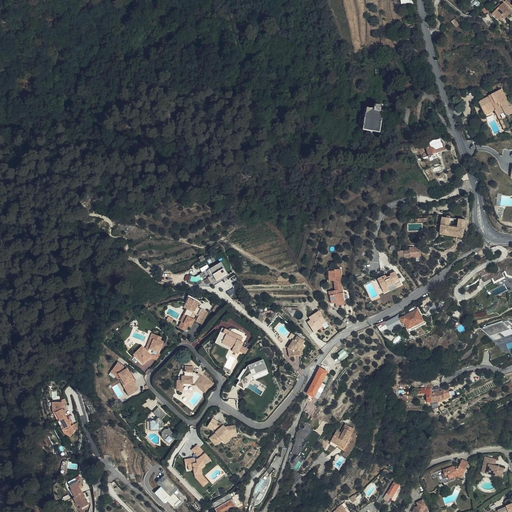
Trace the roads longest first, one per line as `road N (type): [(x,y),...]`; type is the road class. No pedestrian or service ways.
road 1 (tertiary): [(421,0),(480,223),(496,237)]
road 2 (residential): [(314,368),(351,330),(423,294),(496,237)]
road 3 (residential): [(214,398),(186,422),(150,376),(181,346),(190,347),(221,384)]
road 4 (unclassified): [(265,511),(314,368)]
road 5 (residential): [(214,398),(257,427),(270,423),(314,368)]
